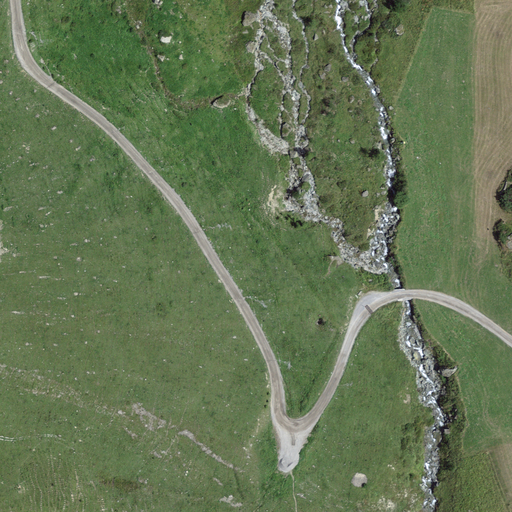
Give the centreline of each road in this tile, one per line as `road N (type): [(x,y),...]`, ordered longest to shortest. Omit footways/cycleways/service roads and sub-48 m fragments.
road 1 (track): [(279,425),(270,358),(245,308),(153,173),(26,64),(15,0)]
road 2 (track): [(511,338),(443,295),(376,297),(363,307),(304,429),(290,437),(279,425)]
